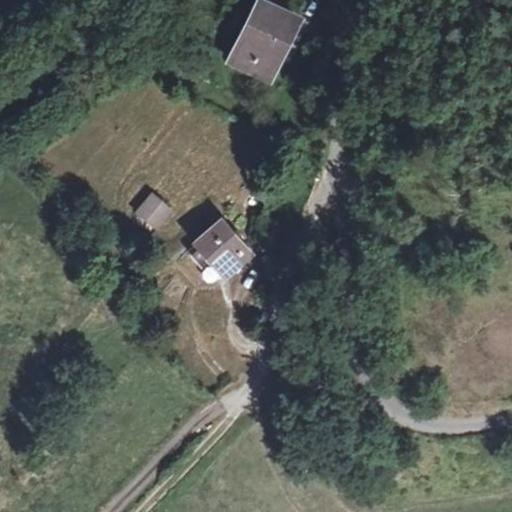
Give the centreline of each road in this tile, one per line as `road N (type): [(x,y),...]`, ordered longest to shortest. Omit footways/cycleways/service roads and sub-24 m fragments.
road 1 (unclassified): [(511,419),(431,426),(382,400),(354,346),(328,193)]
road 2 (track): [(328,193),(437,0)]
road 3 (residential): [(328,193),(244,397)]
road 4 (unclassified): [(328,193),(373,0)]
road 5 (unclassified): [(151,0),(0,116)]
road 6 (track): [(244,397),(199,417),(108,511)]
road 7 (track): [(244,397),(143,511)]
